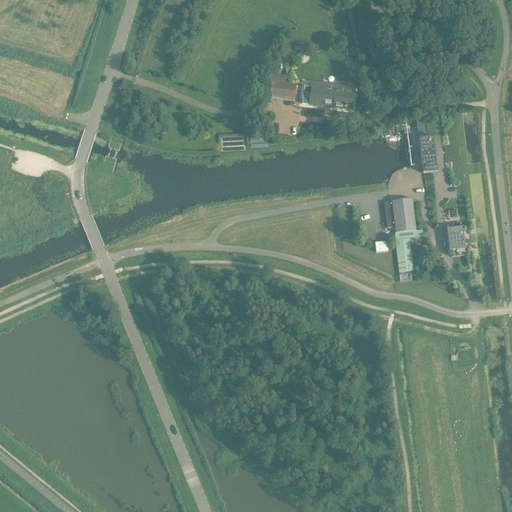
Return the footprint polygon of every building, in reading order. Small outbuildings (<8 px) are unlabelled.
[(271,98),(292,100),(294,85),(273,83),(271,98)] [(305,90),(303,108),(336,111),(336,110),(344,111),(344,110),(345,110),(353,111),(355,97),(338,95),(338,93),(305,90)] [(416,121),(423,173),(437,172),(433,138),(426,139),(424,120),(416,121)] [(392,202),(384,203),(387,229),(395,228),(401,273),(408,272),(405,249),(408,249),(407,239),(416,238),(416,232),(412,200),(392,202)] [(449,252),(453,251),(454,259),(463,258),(462,250),(465,250),(462,229),(446,231),(449,252)]
